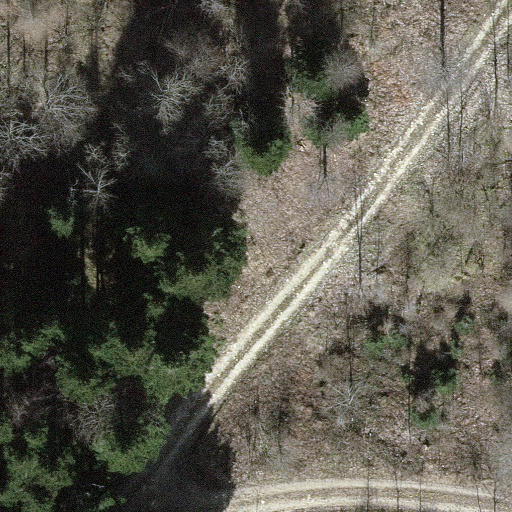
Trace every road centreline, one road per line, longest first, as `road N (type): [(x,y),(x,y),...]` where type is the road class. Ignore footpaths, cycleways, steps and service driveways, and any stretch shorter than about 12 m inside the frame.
road 1 (track): [(123,511),(193,406),(314,275),(511,1)]
road 2 (track): [(155,511),(347,473),(511,511)]
